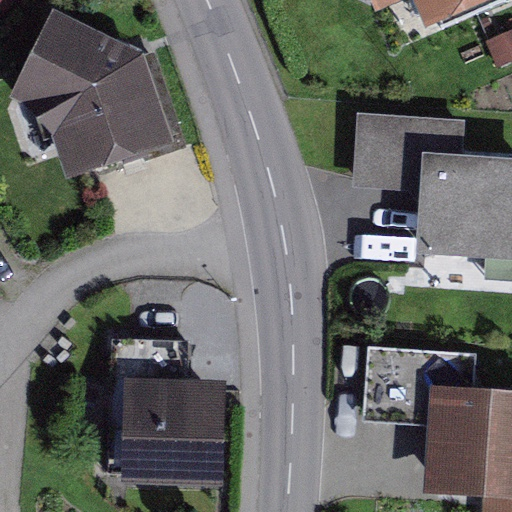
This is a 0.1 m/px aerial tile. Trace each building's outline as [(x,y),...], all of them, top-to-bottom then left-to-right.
[(379,0),(381,2),(385,0),(427,0),(437,23),(490,0),(379,0)] [(154,48),(58,2),(16,90),(41,156),(105,160),(179,140),(154,48)] [(511,24),(492,31),(501,57),(511,53),(511,24)] [(511,145),(464,143),(465,113),(364,109),(362,156),(421,159),(417,248),(436,249),(435,279),(511,282),(511,145)] [(232,480),(232,377),(194,377),(194,333),(113,333),(114,370),(66,370),(66,480),(232,480)] [(478,342),(369,337),(366,413),(436,417),(433,490),(482,492),(480,511),(511,511),(511,382),(476,381),(478,342)]
